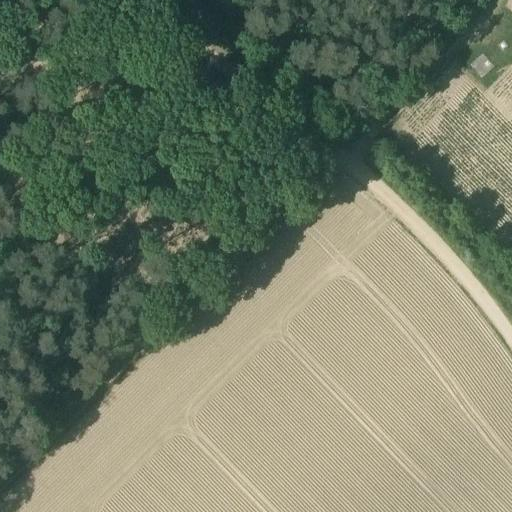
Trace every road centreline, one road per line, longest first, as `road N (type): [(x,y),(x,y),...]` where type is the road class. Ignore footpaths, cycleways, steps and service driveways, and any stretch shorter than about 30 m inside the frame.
road 1 (track): [(337,151),(0,488)]
road 2 (track): [(337,151),(209,42),(129,0)]
road 3 (track): [(511,329),(337,151)]
road 4 (track): [(491,0),(337,151)]
